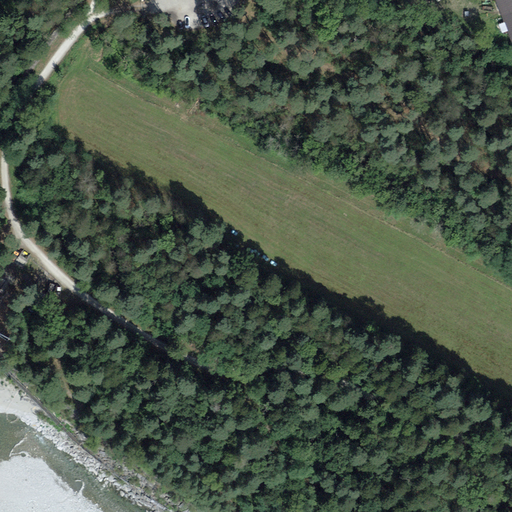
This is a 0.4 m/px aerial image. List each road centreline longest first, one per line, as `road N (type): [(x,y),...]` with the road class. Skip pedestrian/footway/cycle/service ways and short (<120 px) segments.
road 1 (track): [(224,368),(113,316),(56,274),(15,225),(5,192),(6,145),(26,100),(93,18)]
road 2 (track): [(511,445),(488,445),(314,360),(224,368)]
